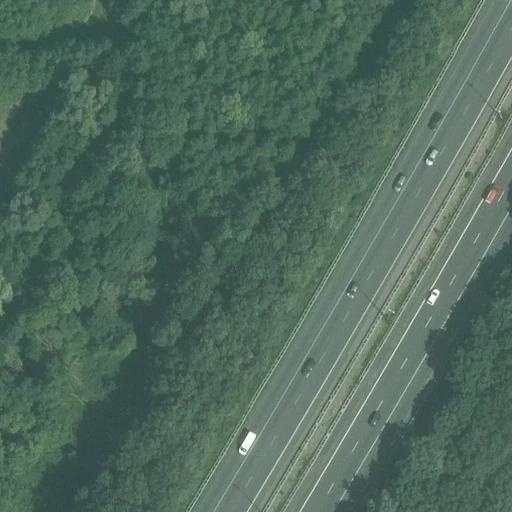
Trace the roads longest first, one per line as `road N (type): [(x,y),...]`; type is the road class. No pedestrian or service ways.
road 1 (motorway): [(511,10),(221,511)]
road 2 (motorway): [(323,511),(511,192)]
